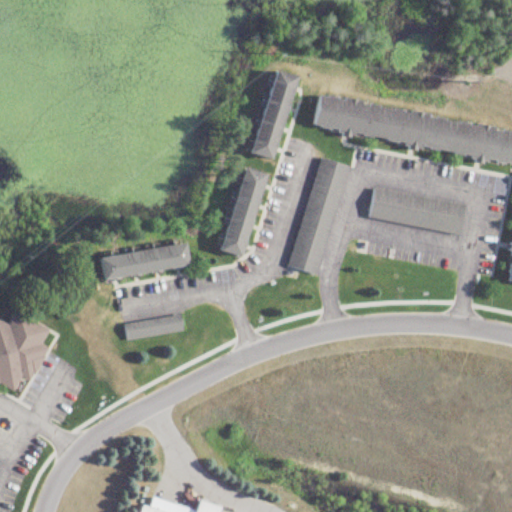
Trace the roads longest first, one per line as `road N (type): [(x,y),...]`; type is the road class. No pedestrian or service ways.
road 1 (residential): [(38,511),(51,477),(88,438),(249,354)]
road 2 (residential): [(511,338),(369,324),(249,354)]
